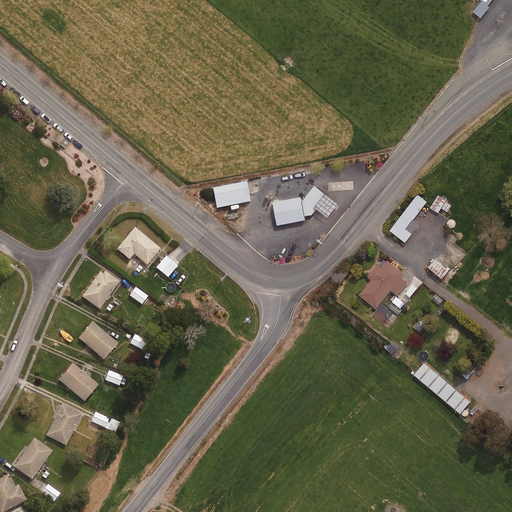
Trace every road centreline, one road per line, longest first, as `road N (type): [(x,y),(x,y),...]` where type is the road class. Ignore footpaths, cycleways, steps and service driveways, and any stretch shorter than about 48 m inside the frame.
road 1 (primary): [(280,282),(317,268),(431,136),(497,80)]
road 2 (secondary): [(132,511),(268,338),(280,282)]
road 3 (primary): [(130,174),(248,272),(280,282)]
road 4 (primary): [(0,63),(130,174)]
road 5 (residential): [(0,394),(53,271)]
road 6 (residential): [(53,271),(130,174)]
